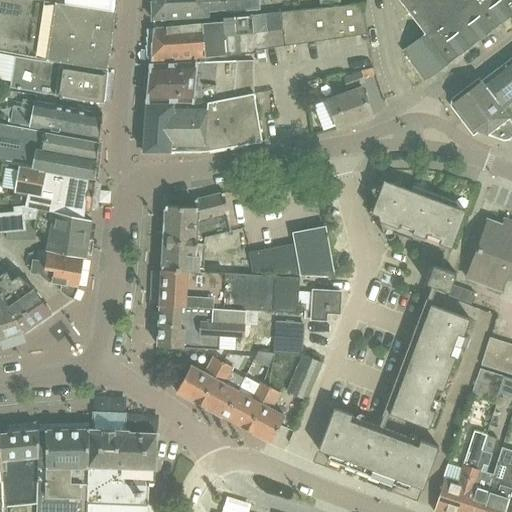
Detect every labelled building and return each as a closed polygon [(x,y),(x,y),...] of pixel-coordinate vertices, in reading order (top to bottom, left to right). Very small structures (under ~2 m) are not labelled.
[(0,0),(0,50),(108,68),(116,8),(114,7),(59,2),(58,0),(46,0),(46,3),(34,1),(33,0),(0,0)] [(234,0),(229,1),(207,1),(207,2),(154,2),(154,18),(209,15),(209,9),(224,8),(230,10),(260,8),(259,0),(234,0)] [(404,50),(426,79),(511,11),(511,0),(400,0),(426,33),(404,50)] [(153,28),(151,60),(220,54),(220,57),(256,52),(256,50),(257,49),(266,48),(284,45),(367,33),(363,2),(280,10),(249,15),(223,16),(223,19),(153,28)] [(266,48),(257,49),(259,62),(268,61),(266,48)] [(102,102),(108,70),(15,55),(10,87),(102,102)] [(511,57),(482,81),(479,78),(452,98),(451,105),(474,134),(480,129),(504,139),(511,137),(511,120),(511,119),(511,117),(511,109),(508,104),(511,101),(511,57)] [(210,99),(255,90),(254,58),(156,64),(151,64),(148,98),(165,102),(210,99)] [(348,89),(366,82),(361,70),(344,77),(348,89)] [(328,99),(338,128),(373,115),(363,87),(328,99)] [(255,91),(255,90),(210,99),(165,102),(148,98),(147,101),(145,149),(207,149),(263,139),(255,91)] [(98,138),(103,113),(23,98),(22,106),(13,104),(10,122),(98,138)] [(102,141),(26,127),(26,130),(0,124),(0,161),(96,179),(98,178),(102,141)] [(0,206),(8,206),(8,210),(9,210),(11,227),(10,227),(10,231),(27,229),(29,221),(35,221),(37,207),(54,210),(54,212),(91,221),(95,179),(0,161),(0,206)] [(372,188),(384,234),(384,235),(385,236),(386,237),(387,238),(389,238),(391,238),(392,238),(393,237),(394,236),(395,235),(400,222),(414,228),(412,232),(425,237),(427,233),(441,238),(439,242),(452,247),(466,210),(455,205),(456,201),(413,184),(411,189),(402,185),(401,180),(372,188)] [(166,204),(164,240),(206,242),(206,237),(232,230),(227,213),(230,213),(224,191),(195,199),(197,206),(166,204)] [(49,232),(46,249),(86,257),(91,221),(54,212),(54,210),(37,207),(33,228),(49,232)] [(511,228),(489,220),(467,277),(500,288),(505,274),(511,276),(511,228)] [(248,253),(252,273),(334,276),(325,227),(294,233),(296,244),(248,253)] [(164,240),(162,268),(204,270),(206,242),(164,240)] [(32,265),(30,272),(42,274),(41,275),(49,281),(61,283),(60,290),(68,296),(74,298),(79,286),(84,259),(86,259),(86,257),(46,249),(43,248),(28,253),(27,265),(32,265)] [(452,284),(456,272),(434,264),(427,282),(449,291),(452,284)] [(298,312),(300,276),(204,271),(204,270),(162,268),(160,304),(259,310),(273,311),(298,312)] [(52,314),(34,287),(19,274),(12,279),(6,271),(0,275),(0,292),(26,331),(52,314)] [(475,291),(452,284),(449,291),(448,295),(472,302),(475,291)] [(339,312),(340,291),(313,289),(312,318),(326,319),(326,311),(339,312)] [(0,339),(26,331),(0,292),(0,339)] [(429,427),(470,318),(425,301),(384,410),(429,427)] [(219,348),(220,335),(244,337),(245,324),(258,324),(259,310),(160,304),(158,344),(219,348)] [(274,352),(302,354),(303,354),(305,323),(276,321),(275,333),(274,352)] [(511,343),(490,336),(481,364),(511,373),(511,343)] [(303,354),(302,354),(287,390),(307,399),(323,362),(303,354)] [(177,391),(200,403),(222,360),(213,355),(204,372),(191,365),(177,391)] [(233,387),(226,383),(230,375),(234,367),(222,360),(200,403),(224,416),(241,382),(238,379),(233,387)] [(498,392),(500,387),(504,375),(480,367),(472,393),(496,401),(498,392)] [(511,377),(504,375),(500,387),(498,392),(511,396),(511,377)] [(224,416),(248,429),(270,386),(260,381),(258,384),(245,377),(243,382),(241,382),(224,416)] [(285,415),(272,408),(281,392),(270,386),(248,429),(271,442),(285,415)] [(423,488),(439,446),(420,439),(418,445),(351,419),(353,414),(334,407),(319,449),(330,453),(328,459),(410,490),(412,484),(423,488)] [(148,511),(149,483),(155,484),(157,434),(126,431),(126,413),(93,411),(93,429),(89,429),(86,511),(148,511)] [(37,511),(86,511),(89,429),(39,430),(37,504),(37,511)] [(39,430),(0,434),(3,507),(37,504),(39,430)] [(474,430),(463,464),(462,467),(448,462),(443,477),(445,478),(434,510),(438,511),(458,511),(472,467),(476,468),(487,434),(474,430)] [(481,511),(493,473),(486,471),(497,437),(487,434),(476,468),(472,467),(458,511),(481,511)] [(505,511),(511,490),(511,465),(496,461),(493,473),(481,511),(505,511)]
